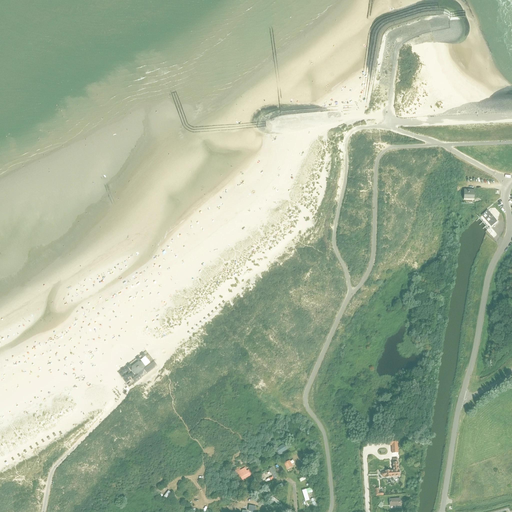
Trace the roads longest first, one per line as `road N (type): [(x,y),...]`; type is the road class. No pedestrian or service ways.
road 1 (unclassified): [(459,404),(490,267),(508,235),(511,176)]
road 2 (track): [(43,511),(54,467),(122,392)]
